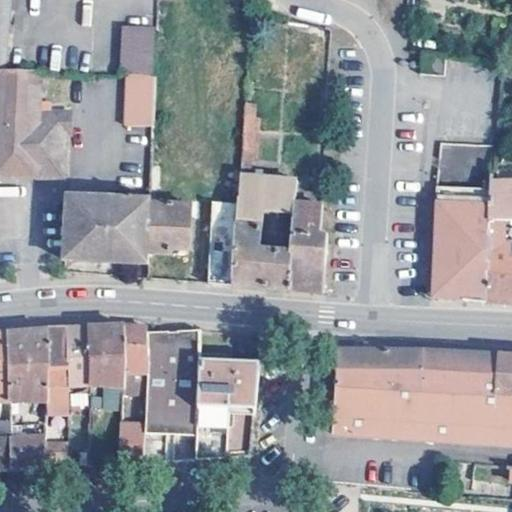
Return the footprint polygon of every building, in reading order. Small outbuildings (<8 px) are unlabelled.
[(0,0),(0,69),(7,70),(12,0),(0,0)] [(156,27),(125,25),(122,71),(154,72),(156,27)] [(451,51),(426,48),(424,70),(449,73),(451,51)] [(0,174),(63,173),(65,133),(71,133),(72,112),(54,111),(54,99),(41,98),(42,71),(7,70),(0,69),(0,174)] [(154,126),(153,74),(123,74),(123,126),(154,126)] [(260,224),(237,223),(235,284),(278,287),(318,291),(326,291),(329,229),(322,229),(323,204),(298,203),(300,178),(252,175),(253,151),(243,151),(240,195),(239,195),(238,198),(281,201),(279,225),(293,226),(292,249),(259,246),(260,224)] [(511,240),(510,241),(510,219),(511,218),(511,178),(493,179),(493,184),(490,300),(511,301),(511,240)] [(443,295),(490,300),(493,184),(440,180),(434,275),(439,276),(445,276),(443,295)] [(151,251),(153,200),(153,196),(69,194),(67,258),(150,262),(151,251)] [(281,201),(238,198),(238,200),(237,223),(260,224),(279,225),(281,201)] [(221,282),(235,284),(237,223),(238,200),(214,199),(210,281),(221,282)] [(192,202),(153,200),(151,251),(172,252),(172,246),(191,247),(192,202)] [(439,276),(434,275),(432,293),(443,295),(445,276),(439,276)] [(145,431),(199,433),(202,388),(203,360),(200,359),(199,352),(198,334),(198,324),(171,326),(147,328),(145,360),(148,361),(147,371),(145,422),(145,431)] [(114,325),(91,326),(89,384),(125,384),(125,370),(125,325),(114,325)] [(125,370),(147,371),(148,361),(145,360),(147,328),(148,327),(141,326),(125,325),(125,370)] [(74,327),(69,327),(67,383),(89,384),(91,326),(74,327)] [(49,328),(48,384),(67,383),(69,327),(64,327),(49,328)] [(48,384),(49,328),(28,328),(9,329),(11,399),(47,400),(48,384)] [(0,399),(11,400),(11,399),(9,329),(0,329),(0,399)] [(353,385),(421,390),(423,362),(404,361),(405,348),(365,348),(339,348),(336,384),(353,385)] [(423,362),(424,348),(405,348),(404,361),(423,362)] [(423,362),(421,390),(457,392),(457,389),(497,391),(499,354),(458,350),(424,348),(423,362)] [(202,388),(199,433),(197,458),(224,456),(229,410),(232,383),(223,382),(226,358),(227,354),(199,352),(200,359),(203,360),(202,388)] [(511,354),(499,354),(497,391),(511,391),(511,354)] [(261,360),(226,358),(223,382),(232,383),(229,410),(256,410),(261,360)] [(353,385),(336,384),(332,431),(350,432),(353,385)] [(511,391),(497,391),(457,389),(457,392),(421,390),(353,385),(350,432),(511,442),(511,391)] [(19,404),(11,404),(11,414),(19,415),(19,404)] [(144,461),(145,431),(145,422),(122,421),(120,462),(144,461)] [(46,467),(47,434),(12,436),(12,469),(46,467)] [(0,436),(0,469),(12,469),(12,436),(0,436)]
